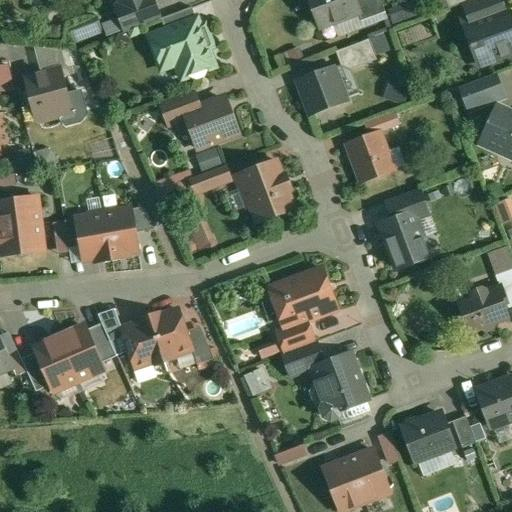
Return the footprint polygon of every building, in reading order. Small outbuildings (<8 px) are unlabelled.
[(133,0),(121,5),(117,6),(127,33),(161,20),(153,0),(133,0)] [(310,0),(321,28),(359,13),(360,13),(355,0),(310,0)] [(381,0),(355,0),(360,13),(359,13),(362,22),(386,13),(381,0)] [(446,0),(450,10),(464,4),(475,0),(446,0)] [(475,0),(464,4),(471,23),(505,10),(501,0),(475,0)] [(193,8),(162,19),(166,31),(197,20),(193,8)] [(471,23),(464,26),(473,48),(477,47),(484,65),(511,54),(511,23),(507,10),(471,23)] [(166,31),(150,37),(162,70),(177,65),(183,80),(190,77),(198,81),(205,78),(209,70),(216,67),(209,49),(213,47),(206,26),(201,28),(198,20),(197,20),(166,31)] [(370,39),(336,52),(342,66),(352,70),(378,60),(370,39)] [(16,64),(0,65),(0,92),(18,91),(16,64)] [(334,68),(299,82),(311,115),(347,102),(334,68)] [(61,70),(27,80),(37,120),(42,123),(59,118),(62,113),(72,111),(61,70)] [(394,79),(389,98),(410,104),(416,85),(394,79)] [(476,83),(462,88),(470,110),(483,105),(476,83)] [(194,91),(162,103),(171,127),(188,121),(185,113),(200,107),(194,91)] [(200,107),(185,113),(188,121),(198,150),(240,134),(232,115),(229,116),(223,99),(200,107)] [(511,114),(499,108),(483,144),(499,151),(501,148),(511,152),(511,114)] [(380,133),(348,145),(362,183),(394,171),(380,133)] [(278,162),(245,174),(251,189),(242,192),(248,208),(251,207),(257,223),(295,209),(289,192),(291,191),(286,176),(283,177),(278,162)] [(226,166),(192,179),(198,194),(231,181),(226,166)] [(15,175),(0,177),(0,187),(17,185),(15,175)] [(420,188),(385,201),(392,220),(427,208),(420,188)] [(39,198),(22,200),(18,198),(12,198),(10,202),(0,202),(0,229),(42,224),(39,198)] [(144,207),(132,210),(136,233),(155,230),(144,207)] [(132,210),(122,211),(117,208),(104,211),(112,260),(120,258),(119,255),(139,251),(136,233),(132,210)] [(427,208),(392,220),(380,225),(386,242),(386,243),(390,253),(391,253),(397,270),(431,258),(417,221),(430,216),(427,208)] [(104,211),(90,213),(87,218),(77,220),(82,247),(84,261),(104,257),(105,261),(112,260),(104,211)] [(211,245),(200,219),(190,224),(201,250),(211,245)] [(77,220),(65,222),(70,249),(82,247),(77,220)] [(42,224),(0,229),(0,256),(17,254),(20,257),(26,256),(28,253),(45,250),(42,224)] [(322,269),(270,289),(285,329),(285,330),(308,322),(338,310),(322,269)] [(487,293),(487,291),(482,289),(474,292),(471,297),(474,303),(461,308),(470,333),(486,327),(487,330),(494,328),(496,323),(495,321),(500,319),(503,320),(509,318),(504,304),(507,303),(502,287),(487,293)] [(180,311),(161,317),(160,314),(150,317),(165,362),(175,359),(174,355),(193,349),(180,311)] [(150,317),(141,320),(142,324),(123,330),(136,368),(155,362),(156,365),(165,362),(150,317)] [(308,322),(285,330),(285,329),(278,332),(286,353),(316,342),(308,322)] [(103,324),(87,331),(102,364),(118,357),(103,324)] [(73,330),(47,342),(48,344),(36,349),(37,353),(52,386),(54,391),(104,369),(102,364),(87,331),(86,327),(74,332),(73,330)] [(0,338),(0,373),(13,368),(7,354),(0,338)] [(286,353),(283,354),(292,378),(313,370),(312,369),(325,364),(317,342),(316,342),(286,353)] [(18,349),(7,354),(13,368),(17,376),(28,371),(22,359),(18,349)] [(37,353),(22,359),(28,371),(37,392),(52,386),(37,353)] [(325,364),(312,369),(313,370),(325,403),(322,410),(325,417),(332,421),(339,418),(342,410),(369,400),(355,360),(346,356),(325,364)] [(265,370),(250,377),(258,396),(273,388),(265,370)] [(511,383),(507,385),(505,382),(478,392),(483,404),(481,408),(484,415),(488,417),(491,427),(493,426),(500,444),(511,439),(511,383)] [(441,414),(421,422),(417,420),(407,423),(405,428),(404,428),(416,461),(454,447),(441,414)] [(477,443),(467,417),(453,422),(463,448),(477,443)] [(309,446),(280,454),(283,466),(312,457),(309,446)] [(374,450),(349,460),(366,502),(391,493),(384,477),(386,474),(383,468),(380,466),(374,450)] [(349,460),(325,469),(331,485),(329,488),(332,495),(335,496),(341,511),(366,502),(349,460)]
